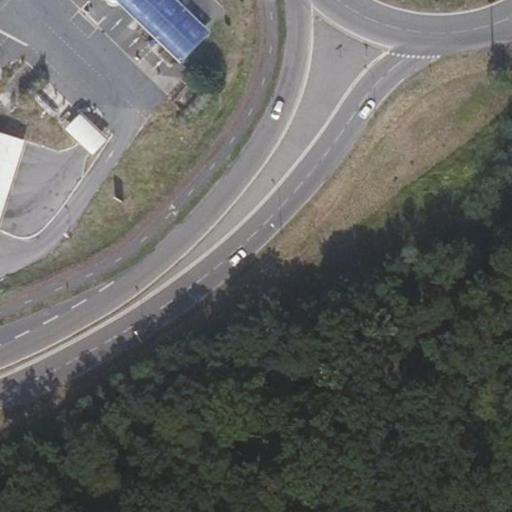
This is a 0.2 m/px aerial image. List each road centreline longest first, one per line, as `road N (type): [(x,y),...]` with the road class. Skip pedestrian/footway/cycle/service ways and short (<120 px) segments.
road 1 (primary): [(0,390),(107,340),(252,240),(388,70),(433,33)]
road 2 (primary): [(300,0),(286,103),(236,180),(156,270),(102,308),(0,357)]
